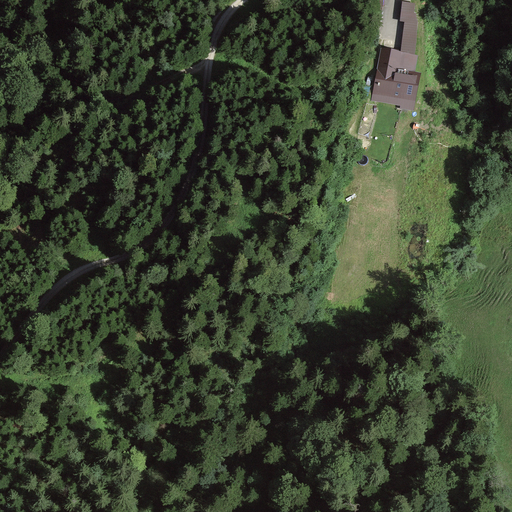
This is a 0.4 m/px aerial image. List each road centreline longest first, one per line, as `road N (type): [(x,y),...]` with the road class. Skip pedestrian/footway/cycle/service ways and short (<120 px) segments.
road 1 (track): [(0,359),(75,276),(143,249),(162,232),(196,162),(209,61)]
road 2 (track): [(209,61),(0,144)]
